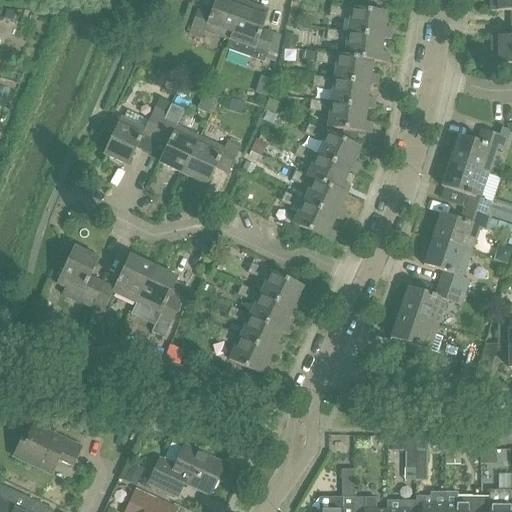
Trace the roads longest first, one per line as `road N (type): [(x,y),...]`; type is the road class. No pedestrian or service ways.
road 1 (residential): [(355,292),(299,253),(255,240),(140,231),(55,193)]
road 2 (residential): [(355,292),(405,193),(431,86)]
road 3 (residential): [(511,437),(480,437),(389,390),(312,386)]
road 4 (residential): [(270,511),(286,484),(312,386)]
